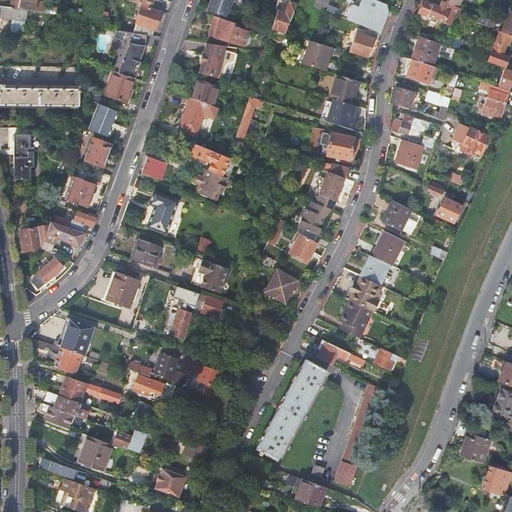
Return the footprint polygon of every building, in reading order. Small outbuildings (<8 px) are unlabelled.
[(20,8),(36,11),(38,1),(38,0),(20,0),(19,8),(20,8)] [(130,0),(130,2),(141,5),(151,8),(153,0),(130,0)] [(232,0),(212,0),(209,11),(227,17),(232,0)] [(285,33),(297,4),(284,0),(278,0),(272,28),(285,33)] [(327,10),(330,0),(316,0),(314,6),(326,11),(327,10)] [(354,5),(348,19),(381,33),(389,14),(388,5),(374,0),(368,0),(364,10),(354,5)] [(461,8),(440,0),(439,0),(436,0),(435,3),(442,6),(441,8),(434,5),(424,1),(419,12),(455,27),(461,9),(461,8)] [(440,0),(461,8),(463,0),(440,0)] [(38,1),(36,11),(46,12),(47,2),(38,1)] [(0,12),(19,15),(20,8),(19,8),(11,7),(0,5),(0,12)] [(141,5),(132,33),(146,35),(152,36),(160,11),(151,8),(141,5)] [(264,15),(267,8),(259,5),(256,12),(264,15)] [(107,13),(96,10),(93,25),(105,27),(107,13)] [(511,36),(511,11),(510,11),(501,32),(511,36)] [(476,15),(474,21),(486,26),(489,19),(476,15)] [(221,18),(215,16),(209,36),(211,37),(213,30),(217,31),(221,18)] [(486,26),(493,29),(497,18),(490,16),(489,19),(486,26)] [(234,26),(235,23),(221,18),(217,31),(213,30),(211,37),(245,46),(249,31),(234,26)] [(124,42),(127,32),(116,30),(113,38),(124,42)] [(488,61),(505,67),(508,56),(506,56),(503,55),(504,52),(506,45),(509,45),(511,36),(501,32),(499,31),(494,44),(491,43),(488,50),(492,52),(488,61)] [(132,33),(127,32),(124,42),(113,72),(133,79),(134,79),(140,62),(136,61),(143,49),(146,35),(132,33)] [(374,39),(356,32),(349,51),(367,58),(374,39)] [(432,66),(439,43),(420,36),(412,60),(432,66)] [(269,53),(273,40),(268,38),(264,52),(269,53)] [(328,46),(313,41),(310,40),(302,64),(325,71),(330,56),(326,55),(328,46)] [(206,44),(198,74),(217,78),(225,46),(206,44)] [(263,72),(269,53),(264,52),(258,71),(263,72)] [(101,58),(99,64),(106,67),(109,61),(101,58)] [(432,66),(412,60),(408,73),(406,78),(429,85),(435,67),(432,66)] [(511,83),(511,71),(506,69),(500,86),(510,89),(511,83)] [(436,94),(444,97),(448,85),(452,73),(444,70),(442,78),(444,78),(441,88),(439,87),(436,94)] [(133,79),(113,72),(104,95),(124,102),(133,79)] [(267,73),(265,79),(274,81),(276,75),(267,73)] [(332,99),(351,105),(358,82),(337,75),(330,98),(332,99)] [(199,81),(192,99),(213,106),(219,88),(199,81)] [(79,85),(0,85),(0,104),(79,105),(79,92),(81,92),(81,90),(79,89),(79,85)] [(444,97),(451,99),(459,102),(463,92),(455,89),(456,88),(448,85),(444,97)] [(509,95),(510,92),(491,85),(490,89),(509,95)] [(413,93),(396,88),(392,102),(410,108),(413,93)] [(487,98),(506,104),(509,95),(490,89),(487,98)] [(444,120),(447,112),(451,99),(444,97),(436,94),(428,92),(425,101),(442,107),(440,113),(437,112),(435,118),(444,120)] [(257,99),(250,96),(243,117),(236,137),(244,140),(257,99)] [(192,99),(190,98),(179,128),(187,131),(196,134),(197,130),(209,133),(218,108),(213,106),(192,99)] [(501,119),(506,104),(487,98),(485,105),(482,104),(479,112),(492,117),(501,119)] [(325,121),(348,128),(352,130),(355,119),(352,118),(356,106),(351,105),(332,99),(325,121)] [(113,122),(117,111),(99,104),(89,129),(110,137),(115,123),(113,122)] [(416,128),(420,119),(402,114),(400,121),(402,121),(410,124),(413,125),(412,127),(416,128)] [(500,122),(501,119),(492,117),(489,126),(498,129),(498,128),(503,129),(505,125),(500,122)] [(398,133),(400,132),(401,127),(400,126),(402,121),(400,121),(398,120),(395,119),(391,131),(398,133)] [(407,134),(410,124),(402,121),(400,126),(401,127),(400,132),(407,134)] [(470,129),(459,125),(451,141),(456,143),(454,149),(472,157),(475,151),(481,153),(489,137),(470,129)] [(32,128),(15,128),(13,179),(30,179),(31,167),(33,167),(34,147),(30,147),(31,134),(32,134),(32,128)] [(177,136),(165,131),(161,140),(174,144),(177,136)] [(354,138),(331,133),(330,133),(330,134),(322,132),(319,144),(323,145),(321,154),(326,155),(326,156),(336,158),(336,161),(346,163),(346,161),(350,161),(354,138)] [(93,138),(84,160),(103,167),(112,145),(93,138)] [(415,170),(423,147),(403,140),(394,163),(415,170)] [(229,158),(195,144),(191,155),(198,158),(200,161),(203,163),(207,161),(211,163),(208,170),(207,170),(203,177),(203,179),(199,180),(201,184),(200,185),(197,192),(215,200),(221,185),(226,187),(230,179),(222,176),(224,171),(227,165),(229,158)] [(428,166),(432,154),(434,150),(426,148),(420,164),(428,166)] [(161,180),(165,168),(167,163),(147,156),(141,172),(161,180)] [(345,178),(347,173),(348,168),(333,164),(331,173),(345,178)] [(165,168),(161,180),(160,181),(177,188),(183,174),(165,168)] [(328,172),(316,204),(333,210),(345,178),(331,173),(328,172)] [(86,206),(89,198),(94,183),(73,176),(65,199),(83,205),(86,206)] [(437,193),(441,190),(430,185),(428,189),(437,193)] [(166,234),(178,201),(154,192),(149,204),(154,207),(147,228),(166,234)] [(402,215),(406,207),(387,198),(377,219),(404,232),(410,219),(402,215)] [(461,206),(444,199),(436,216),(453,223),(461,206)] [(325,225),(327,226),(334,211),(333,210),(316,204),(312,212),(308,210),(305,209),(301,219),(298,227),(319,236),(325,225)] [(50,222),(80,231),(83,223),(92,226),(96,217),(77,210),(74,219),(73,219),(72,222),(52,216),(52,218),(50,221),(50,222)] [(296,216),(292,225),(298,227),(301,219),(296,216)] [(42,247),(50,222),(50,221),(36,224),(37,227),(19,231),(23,251),(42,247)] [(79,246),(84,233),(80,231),(50,222),(42,247),(42,249),(58,256),(60,251),(53,248),(55,239),(79,246)] [(389,265),(392,267),(404,241),(384,231),(378,242),(381,244),(374,258),(389,265)] [(317,244),(300,234),(290,253),(307,263),(317,244)] [(202,238),(198,249),(204,252),(208,240),(202,238)] [(135,261),(152,266),(159,247),(140,241),(137,249),(139,250),(135,261)] [(429,254),(440,259),(444,250),(433,245),(429,254)] [(385,274),(389,265),(374,258),(371,257),(361,277),(380,286),(385,274)] [(31,282),(38,289),(63,267),(55,258),(37,273),(31,282)] [(190,282),(201,286),(220,292),(229,268),(202,259),(201,263),(198,262),(190,282)] [(266,292),(286,303),(298,281),(297,280),(297,281),(277,270),(266,292)] [(138,281),(116,273),(107,299),(129,307),(138,281)] [(381,286),(385,288),(391,277),(385,274),(380,286),(381,286)] [(372,312),(374,313),(379,302),(375,299),(381,286),(380,286),(361,277),(357,285),(353,284),(349,292),(352,294),(349,301),(372,312)] [(199,302),(200,290),(176,286),(175,298),(199,302)] [(223,301),(206,295),(200,311),(217,317),(223,301)] [(343,324),(340,330),(359,339),(372,312),(349,301),(339,322),(343,324)] [(178,309),(171,329),(170,334),(185,339),(193,314),(178,309)] [(84,355),(94,326),(70,319),(62,342),(55,340),(53,344),(58,346),(84,355)] [(32,337),(32,346),(44,350),(45,346),(52,349),(53,348),(56,349),(58,346),(53,344),(32,337)] [(355,363),(356,361),(358,358),(321,341),(318,347),(322,349),(318,358),(332,364),(336,355),(347,361),(348,360),(355,363)] [(76,374),(82,354),(60,347),(54,367),(76,374)] [(388,361),(391,353),(380,348),(373,363),(389,371),(393,363),(388,361)] [(155,375),(163,377),(164,377),(170,356),(161,354),(155,375)] [(263,453),(278,461),(285,446),(302,416),(318,386),(327,370),(307,359),(280,407),(279,408),(279,410),(257,449),(260,451),(259,454),(262,455),(263,453)] [(121,360),(119,366),(130,370),(149,376),(152,369),(134,363),(133,364),(121,360)] [(505,371),(501,382),(511,385),(511,363),(508,362),(505,371)] [(203,366),(198,380),(207,383),(203,394),(213,397),(220,376),(216,374),(217,371),(212,369),(213,366),(207,364),(206,367),(203,366)] [(172,383),(182,386),(187,371),(177,368),(172,383)] [(148,379),(138,375),(133,390),(148,396),(152,387),(146,384),(148,379)] [(58,395),(80,402),(83,392),(84,390),(85,386),(86,383),(65,376),(63,383),(61,387),(58,395)] [(194,391),(203,394),(207,383),(198,380),(194,391)] [(380,395),(382,388),(369,383),(369,384),(367,390),(380,395)] [(54,385),(51,393),(58,395),(61,387),(54,385)] [(101,388),(99,396),(118,403),(121,395),(101,388)] [(378,401),(380,395),(367,390),(365,396),(378,401)] [(89,406),(80,402),(58,395),(51,393),(48,392),(45,402),(55,405),(54,408),(74,415),(85,419),(89,406)] [(511,394),(507,392),(497,417),(511,423),(511,394)] [(375,408),(378,401),(365,396),(362,403),(375,408)] [(154,408),(140,402),(133,418),(145,423),(147,418),(150,419),(154,408)] [(45,419),(69,428),(74,415),(54,408),(42,403),(41,413),(47,415),(45,419)] [(373,414),(375,408),(362,403),(360,409),(373,414)] [(371,420),(373,414),(360,409),(358,415),(371,420)] [(369,427),(371,420),(358,415),(356,422),(369,427)] [(69,428),(45,419),(45,420),(69,428)] [(366,433),(369,427),(356,422),(354,428),(366,433)] [(364,440),(366,433),(354,428),(351,435),(364,440)] [(144,440),(133,436),(126,433),(118,430),(117,433),(115,439),(113,444),(128,449),(128,448),(140,452),(144,440)] [(110,443),(89,435),(79,460),(103,469),(113,444),(110,443)] [(362,446),(364,440),(351,435),(349,441),(362,446)] [(487,440),(470,435),(463,458),(485,464),(491,441),(489,441),(489,439),(488,439),(487,440)] [(360,453),(362,446),(349,441),(347,448),(360,453)] [(207,462),(211,448),(193,442),(188,456),(199,459),(207,462)] [(357,459),(360,453),(347,448),(345,454),(357,459)] [(355,466),(357,459),(345,454),(342,460),(355,466)] [(52,461),(53,460),(45,457),(41,456),(40,466),(69,476),(75,478),(78,470),(52,461)] [(195,468),(205,472),(207,462),(199,459),(195,468)] [(355,473),(357,466),(355,466),(342,460),(340,467),(355,473)] [(185,470),(166,463),(164,469),(161,468),(159,474),(158,474),(156,480),(157,481),(154,487),(178,496),(185,477),(183,476),(185,470)] [(315,465),(313,473),(322,476),(324,468),(322,467),(315,465)] [(511,472),(493,466),(486,488),(506,495),(511,476),(511,472)] [(353,480),(355,473),(340,467),(338,474),(353,480)] [(195,468),(193,473),(203,477),(205,472),(195,468)] [(68,479),(83,484),(87,472),(78,469),(78,470),(75,478),(69,476),(68,479)] [(350,486),(353,480),(338,474),(335,480),(350,486)] [(106,478),(96,475),(93,483),(103,487),(106,478)] [(68,479),(66,478),(58,503),(84,511),(87,511),(96,488),(83,484),(68,479)] [(292,485),(287,497),(319,508),(326,488),(304,479),(300,488),(292,485)]
